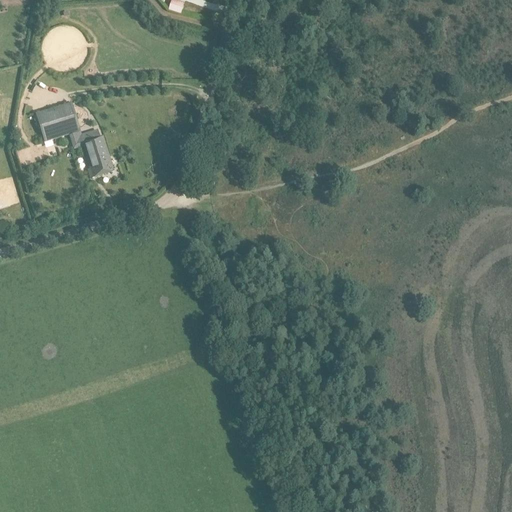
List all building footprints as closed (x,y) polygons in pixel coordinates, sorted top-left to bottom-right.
[(183,13),(184,8),(172,3),(170,9),(183,13)] [(42,92),(78,86),(74,61),(22,70),(23,80),(27,102),(28,101),(30,113),(46,110),(42,92)] [(20,110),(24,109),(22,104),(4,109),(8,122),(22,117),(20,110)] [(34,116),(43,143),(43,145),(70,136),(79,134),(71,105),(34,116)] [(79,134),(70,136),(74,151),(78,150),(83,149),(90,173),(87,174),(90,182),(102,178),(108,176),(114,175),(112,168),(110,169),(102,142),(100,142),(99,140),(97,133),(81,138),(79,134)] [(65,179),(66,186),(83,183),(82,176),(65,179)] [(0,224),(36,218),(35,213),(46,211),(45,203),(0,211),(0,224)]
